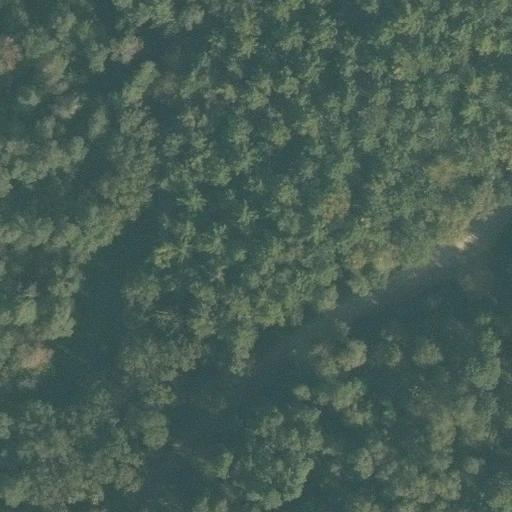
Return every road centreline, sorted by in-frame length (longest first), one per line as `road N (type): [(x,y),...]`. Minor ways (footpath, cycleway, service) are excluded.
road 1 (track): [(511,182),(487,215),(237,392),(178,454),(140,511)]
road 2 (track): [(470,511),(484,468),(487,215)]
